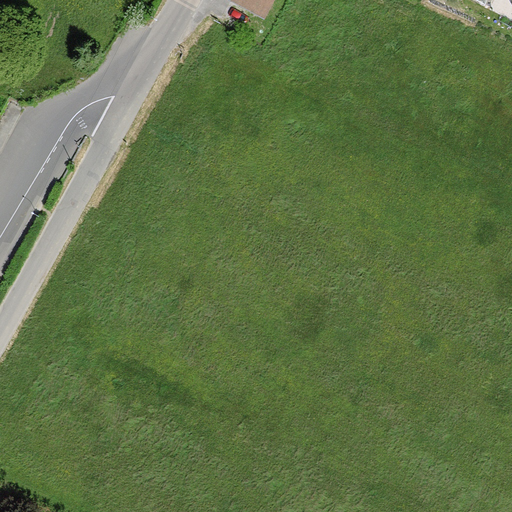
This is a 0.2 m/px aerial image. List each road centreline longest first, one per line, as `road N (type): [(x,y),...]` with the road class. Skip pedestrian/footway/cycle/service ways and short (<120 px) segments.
road 1 (unclassified): [(127,102),(0,333)]
road 2 (tertiary): [(127,102),(114,96),(79,110),(0,235)]
